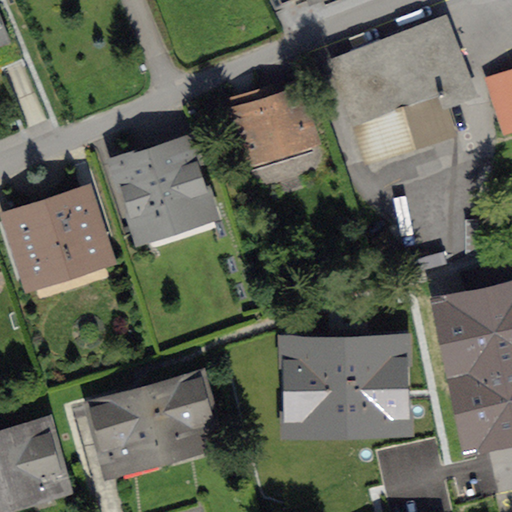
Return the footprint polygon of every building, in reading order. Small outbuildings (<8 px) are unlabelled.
[(439,95),(440,94),(442,93),(446,102),(464,95),(439,29),(339,68),(359,122),(365,120),(438,91),(439,95)] [(511,70),(488,78),(504,125),(511,122),(511,70)] [(241,138),(249,166),(312,147),(292,84),(236,102),(247,137),(241,138)] [(438,91),(365,120),(366,123),(355,127),(364,158),(451,131),(442,100),(440,94),(439,95),(438,91)] [(118,159),(142,231),(208,210),(186,142),(151,154),(149,149),(118,159)] [(84,195),(13,218),(31,276),(102,253),(84,195)] [(511,288),(442,304),(472,440),(511,430),(511,288)] [(399,341),(291,341),(291,410),(399,410),(399,341)] [(112,465),(213,437),(197,381),(166,390),(164,383),(135,391),(123,394),(125,401),(96,409),(112,465)] [(0,500),(60,484),(43,425),(0,437),(0,500)] [(288,447),(266,453),(275,484),(297,478),(288,447)]
